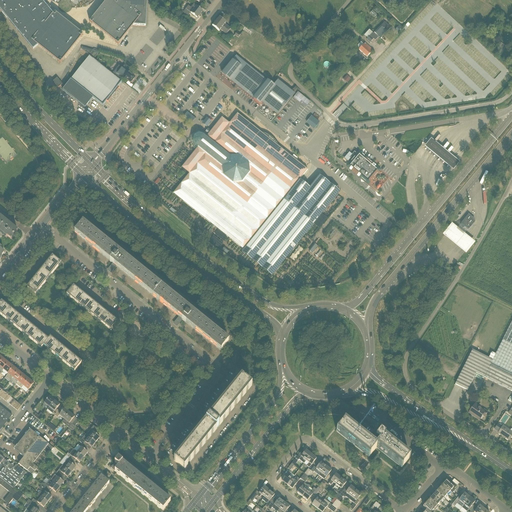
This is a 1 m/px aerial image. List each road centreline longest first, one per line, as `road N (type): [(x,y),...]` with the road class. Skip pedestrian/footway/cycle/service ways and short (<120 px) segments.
road 1 (unclassified): [(511,458),(413,389),(405,365),(511,181)]
road 2 (residential): [(348,0),(290,70),(341,124),(492,104),(511,91)]
road 3 (residential): [(148,458),(216,370),(42,226)]
road 4 (secondary): [(309,308),(276,308),(242,287),(153,222),(91,163)]
road 5 (secondary): [(511,116),(361,298),(342,309)]
road 6 (secondary): [(82,175),(282,337)]
road 7 (secondary): [(368,335),(377,297),(511,134)]
road 8 (residential): [(306,511),(271,481),(306,438),(401,511)]
road 9 (unclassified): [(91,163),(207,20)]
road 10 (secondary): [(281,367),(275,401),(197,497)]
road 11 (secondary): [(208,507),(292,402),(309,392)]
road 12 (secondary): [(340,392),(376,396),(477,448)]
road 13 (secondary): [(477,448),(367,366)]
road 14 (secondary): [(91,163),(0,65)]
road 15 (secondary): [(0,83),(82,175)]
